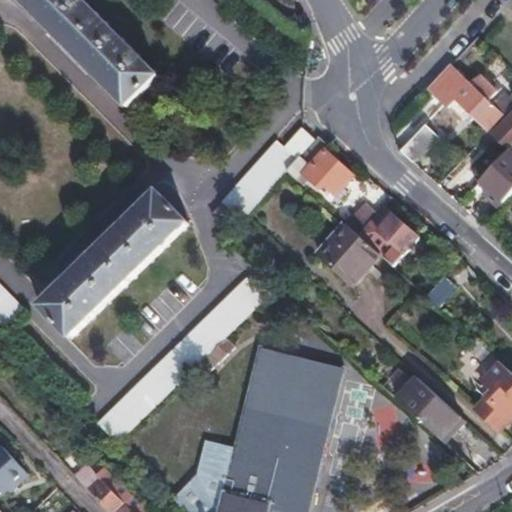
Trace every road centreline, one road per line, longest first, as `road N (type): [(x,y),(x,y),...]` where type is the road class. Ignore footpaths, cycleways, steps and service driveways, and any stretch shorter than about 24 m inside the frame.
road 1 (unknown): [(0,266),(49,333),(92,374),(113,377),(140,365),(204,303),(216,271),(212,236)]
road 2 (residential): [(511,278),(367,143),(352,96)]
road 3 (residential): [(352,96),(442,0)]
